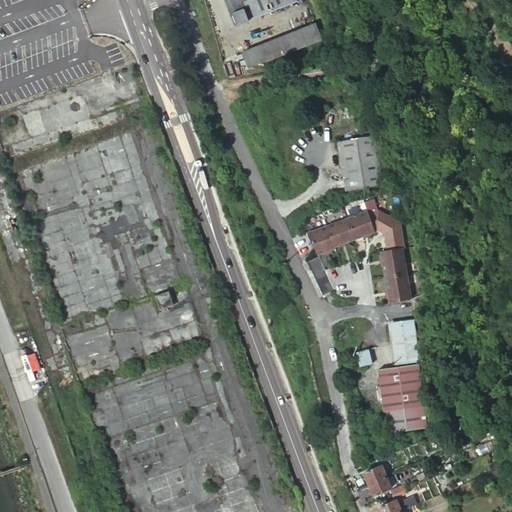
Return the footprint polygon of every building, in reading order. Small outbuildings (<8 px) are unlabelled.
[(224,0),(235,25),(244,22),(252,19),(251,17),(246,4),(245,0),(224,0)] [(294,0),(245,0),(246,4),(251,17),(252,19),(257,17),(267,13),(295,2),(294,0)] [(312,43),(306,27),(257,46),(263,62),(273,58),(290,52),(312,43)] [(0,122),(0,159),(59,328),(151,296),(165,291),(180,285),(119,111),(118,108),(89,118),(80,94),(0,122)] [(119,111),(180,285),(192,281),(131,107),(119,111)] [(340,141),(349,190),(386,183),(376,133),(340,141)] [(384,234),(388,251),(402,249),(404,248),(400,223),(378,210),(368,214),(374,231),(377,230),(384,234)] [(367,212),(347,219),(354,239),(363,236),(370,233),(369,232),(374,231),(368,214),(367,212)] [(347,219),(327,226),(334,245),(338,243),(338,245),(345,242),(354,239),(347,219)] [(327,226),(308,234),(317,254),(323,252),(330,249),(329,248),(334,246),(334,247),(334,246),(334,245),(327,226)] [(383,264),(385,277),(406,274),(402,249),(388,251),(382,252),(383,257),(382,257),(383,264)] [(318,256),(307,261),(322,296),(334,291),(318,256)] [(406,274),(385,277),(388,291),(389,298),(390,298),(391,303),(411,299),(406,274)] [(165,291),(151,296),(157,311),(171,306),(165,291)] [(392,319),(398,364),(422,361),(424,361),(418,316),(392,319)] [(197,336),(258,511),(271,511),(209,332),(197,336)] [(75,379),(121,511),(258,511),(197,336),(75,379)] [(376,360),(372,346),(359,349),(363,363),(376,360)] [(398,364),(381,366),(390,430),(431,425),(422,361),(398,364)] [(389,459),(387,454),(378,458),(379,463),(389,459)] [(370,481),(386,475),(382,465),(366,471),(370,481)] [(375,493),(390,487),(386,475),(370,481),(375,493)] [(394,511),(400,509),(396,498),(380,505),(383,511),(394,511)]
